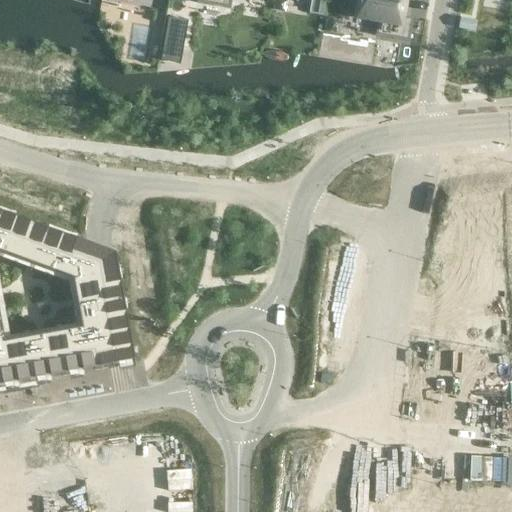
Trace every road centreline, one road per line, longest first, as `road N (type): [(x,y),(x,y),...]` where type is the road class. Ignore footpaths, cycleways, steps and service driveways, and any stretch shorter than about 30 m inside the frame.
road 1 (unclassified): [(306,203),(71,174),(0,156)]
road 2 (unclassified): [(0,427),(201,391)]
road 3 (tertiary): [(425,136),(336,155),(306,203)]
road 4 (tertiary): [(239,439),(263,423),(284,371),(284,352),(263,323)]
road 5 (residential): [(443,0),(425,136)]
road 6 (tertiary): [(306,203),(263,323)]
